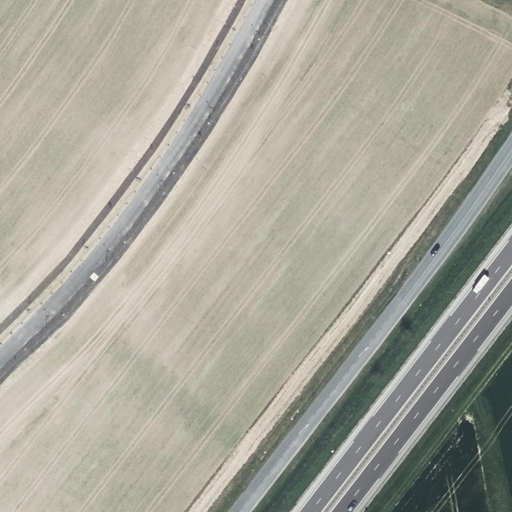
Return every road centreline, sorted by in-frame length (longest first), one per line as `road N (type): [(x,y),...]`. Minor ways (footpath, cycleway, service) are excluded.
road 1 (secondary): [(511,149),(240,511)]
road 2 (unclassified): [(0,357),(115,235),(260,0)]
road 3 (motorway): [(511,247),(307,511)]
road 4 (motorway): [(342,511),(511,293)]
road 5 (track): [(382,511),(511,348)]
